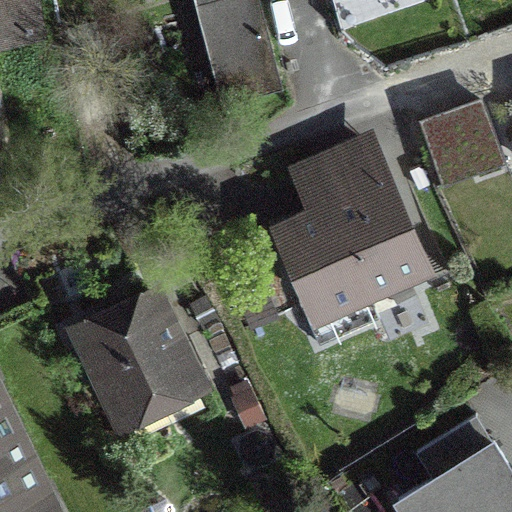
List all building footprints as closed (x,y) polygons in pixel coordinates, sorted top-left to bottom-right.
[(20,0),(0,0),(0,45),(27,41),(20,0)] [(182,0),(150,0),(159,14),(182,0)] [(261,0),(216,0),(209,1),(229,94),(279,84),(261,0)] [(420,275),(383,185),(287,225),(324,314),(420,275)] [(194,388),(152,300),(86,331),(127,419),(194,388)] [(0,511),(48,511),(0,413),(0,511)] [(511,511),(511,466),(494,437),(397,495),(407,511),(511,511)]
